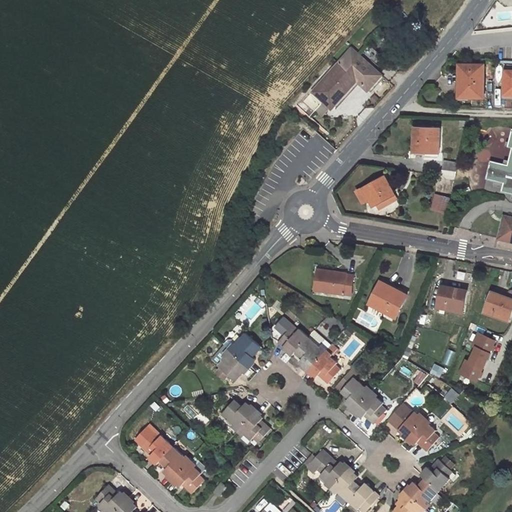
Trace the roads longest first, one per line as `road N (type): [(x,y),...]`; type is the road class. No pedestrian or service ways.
road 1 (unclassified): [(100,440),(293,223)]
road 2 (unclassified): [(312,198),(481,0)]
road 3 (unclassified): [(511,258),(342,229),(319,218)]
road 4 (residential): [(322,406),(226,511)]
